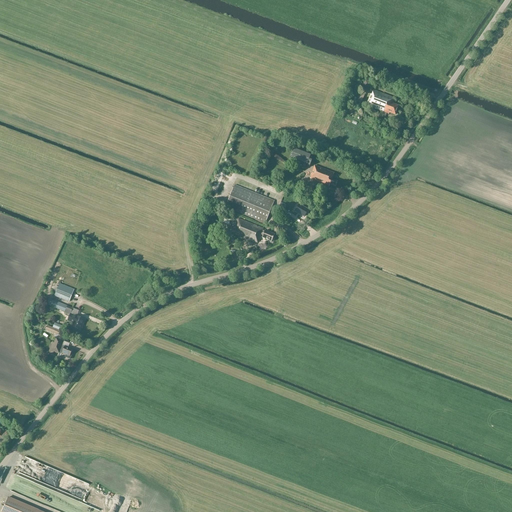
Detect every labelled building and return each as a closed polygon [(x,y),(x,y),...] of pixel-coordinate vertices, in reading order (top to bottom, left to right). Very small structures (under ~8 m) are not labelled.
[(364,80),(361,86),(368,88),(370,82),(364,80)] [(361,104),(365,95),(357,91),(355,96),(358,97),(357,98),(355,97),(352,104),(354,105),(356,102),(361,104)] [(371,95),(366,106),(389,114),(389,113),(395,115),(398,106),(392,104),(395,99),(373,91),(372,95),(371,95)] [(295,150),(291,159),(307,165),(308,164),(310,165),(310,166),(312,161),(309,160),(311,156),(295,150)] [(313,175),(311,178),(312,178),(312,180),(329,186),(330,185),(336,187),(338,182),(332,180),(334,173),(315,166),(311,175),(313,175)] [(216,185),(221,186),(224,176),(219,175),(216,185)] [(265,225),(274,201),(235,185),(225,209),(265,225)] [(308,211),(308,210),(299,205),(295,211),(304,217),(308,211)] [(261,235),(263,236),(262,238),(272,242),(275,235),(265,231),(263,231),(263,229),(238,219),(234,229),(235,229),(233,234),(257,244),(261,235)] [(227,234),(220,231),(218,238),(224,240),(227,234)] [(55,296),(69,302),(74,290),(60,284),(55,296)] [(70,314),(71,314),(73,309),(49,299),(46,305),(70,314)] [(79,330),(81,326),(82,327),(85,320),(71,314),(68,321),(73,323),(71,327),(79,330)] [(63,327),(55,323),(53,328),(61,331),(63,327)] [(49,327),(48,330),(59,335),(60,331),(49,327)] [(60,353),(66,355),(65,358),(70,360),(72,355),(71,354),(73,349),(65,346),(65,347),(62,345),(64,341),(56,337),(54,342),(53,342),(51,345),(50,345),(49,348),(50,349),(49,352),(53,353),(54,352),(59,354),(60,353)] [(49,490),(52,483),(39,478),(33,475),(31,482),(49,490)] [(42,511),(7,497),(0,511),(42,511)]
